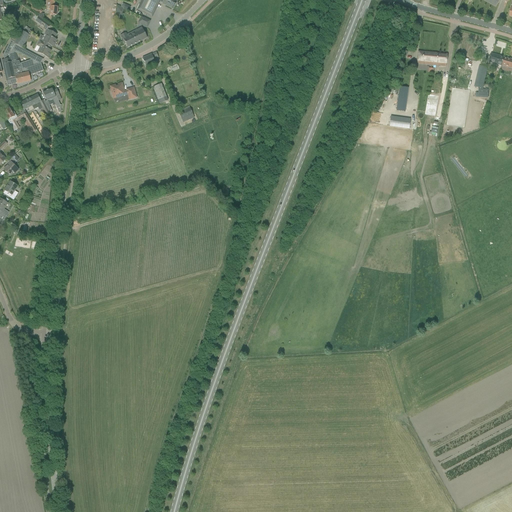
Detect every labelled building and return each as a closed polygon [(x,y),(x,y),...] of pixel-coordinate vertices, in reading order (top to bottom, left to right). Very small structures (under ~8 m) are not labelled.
[(28,0),(25,4),(39,15),(43,11),(28,0)] [(52,0),(47,0),(47,4),(46,10),(50,10),(49,15),(57,15),(57,8),(54,7),(55,0),(52,0)] [(142,0),(139,6),(137,10),(152,17),(159,2),(163,3),(162,4),(169,7),(171,8),(175,2),(175,0),(142,0)] [(123,3),(121,7),(123,8),(123,9),(128,12),(130,7),(125,4),(123,3)] [(36,20),(36,21),(47,30),(50,26),(38,18),(36,20)] [(13,36),(11,41),(14,42),(13,44),(22,48),(29,35),(31,32),(29,31),(26,29),(20,26),(18,25),(17,25),(17,29),(14,34),(13,36)] [(135,31),(136,33),(122,40),(124,45),(125,44),(127,48),(147,38),(143,30),(141,28),(135,31)] [(49,31),(43,42),(51,46),(53,47),(54,46),(56,40),(54,39),(56,35),(52,32),(49,31)] [(39,42),(37,46),(40,48),(38,53),(45,56),(48,58),(49,57),(48,56),(51,51),(49,50),(51,46),(43,42),(40,40),(39,42)] [(4,60),(2,60),(2,61),(4,72),(5,74),(7,82),(7,86),(17,84),(12,63),(17,61),(15,53),(19,54),(19,53),(31,59),(41,64),(43,59),(39,57),(22,48),(13,44),(14,42),(11,41),(4,54),(4,55),(3,56),(4,60)] [(431,65),(432,63),(432,54),(418,52),(417,61),(425,62),(425,65),(431,65)] [(142,58),(144,63),(146,68),(155,64),(153,59),(158,58),(156,53),(142,58)] [(432,63),(439,63),(439,66),(446,67),(447,55),(432,54),(432,63)] [(491,54),(489,58),(488,62),(502,66),(504,57),(491,54)] [(511,59),(504,57),(502,66),(509,68),(511,68),(511,59)] [(17,61),(12,63),(15,76),(17,84),(17,85),(30,82),(29,76),(34,74),(35,76),(37,75),(38,75),(38,73),(43,71),(41,64),(31,59),(20,63),(19,61),(17,61)] [(474,76),(476,76),(474,87),(483,89),(488,68),(479,66),(477,72),(475,71),(474,76)] [(124,92),(122,84),(118,85),(118,86),(116,87),(115,85),(110,87),(113,96),(121,94),(122,96),(125,95),(128,94),(129,100),(136,98),(133,88),(126,90),(127,91),(124,92)] [(159,104),(167,101),(161,84),(153,87),(159,104)] [(399,87),(397,103),(396,111),(405,112),(406,104),(408,88),(399,87)] [(51,89),(48,90),(50,95),(49,95),(50,99),(51,101),(53,100),(54,101),(56,105),(55,105),(56,107),(60,105),(56,97),(59,96),(56,90),(53,91),(51,89)] [(476,97),(482,98),(488,98),(489,89),(483,89),(478,89),(478,93),(477,93),(476,97)] [(48,90),(43,93),(45,97),(47,101),(49,106),(52,104),(53,106),(55,105),(56,105),(54,101),(53,100),(51,101),(50,99),(49,95),(50,95),(48,90)] [(37,95),(28,100),(31,106),(32,106),(34,110),(38,108),(39,111),(40,110),(42,109),(46,115),(50,113),(49,112),(47,108),(44,102),(43,100),(40,102),(39,100),(37,95)] [(28,100),(21,103),(23,108),(24,110),(31,106),(28,100)] [(177,111),(180,119),(190,115),(186,107),(177,111)] [(9,109),(4,112),(6,116),(7,117),(6,118),(8,121),(11,127),(12,128),(14,131),(17,129),(15,127),(15,125),(12,121),(17,118),(16,115),(14,112),(12,113),(9,109)] [(24,110),(20,112),(21,114),(27,124),(26,124),(28,127),(29,127),(32,133),(36,130),(31,122),(24,110)] [(410,119),(391,116),(389,127),(409,129),(410,119)] [(41,117),(38,119),(43,127),(46,126),(41,117)] [(12,157),(9,160),(5,164),(7,166),(4,170),(9,175),(13,172),(14,173),(18,170),(13,164),(16,161),(12,157)] [(7,196),(12,199),(13,200),(17,195),(16,195),(18,193),(14,191),(17,187),(10,182),(4,191),(9,194),(7,196)]
